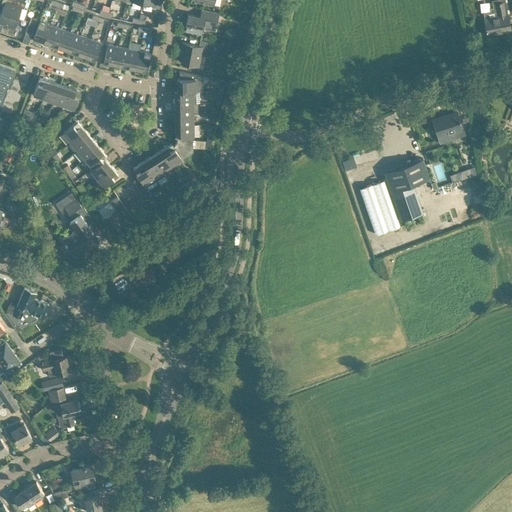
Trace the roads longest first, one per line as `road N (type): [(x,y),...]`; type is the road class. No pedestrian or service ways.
road 1 (tertiary): [(241,127),(307,135),(435,84),(511,65)]
road 2 (residential): [(0,482),(47,454),(111,437),(105,364),(118,339)]
road 3 (tertiary): [(241,127),(235,235),(219,290)]
road 4 (tertiary): [(273,0),(241,127)]
